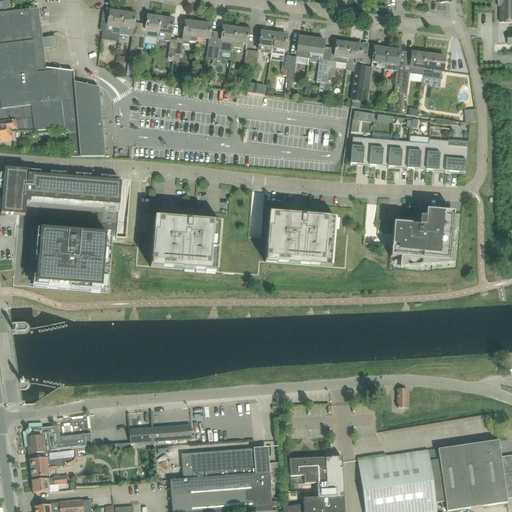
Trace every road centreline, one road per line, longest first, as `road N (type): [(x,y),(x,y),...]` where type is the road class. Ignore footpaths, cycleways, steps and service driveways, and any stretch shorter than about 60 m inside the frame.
road 1 (residential): [(0,158),(373,190),(474,187),(484,161),(483,114),(461,32),(230,0)]
road 2 (residential): [(511,399),(397,380),(0,419)]
road 3 (unknown): [(8,500),(157,494)]
